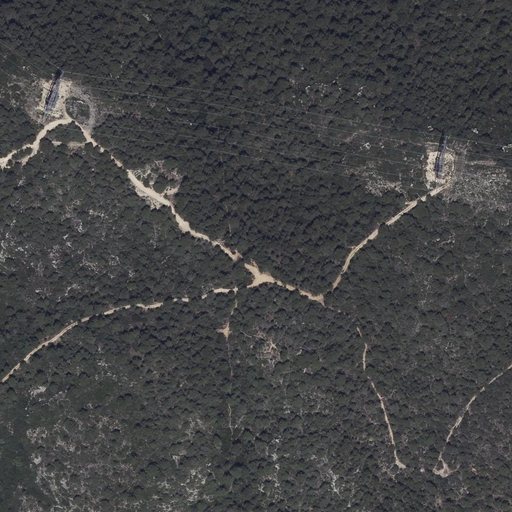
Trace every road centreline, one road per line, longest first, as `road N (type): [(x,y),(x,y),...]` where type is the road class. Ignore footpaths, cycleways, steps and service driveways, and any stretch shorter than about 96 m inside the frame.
road 1 (track): [(268,284),(353,317),(366,376),(395,458),(406,468),(444,471),(443,444),(482,386),(511,363)]
road 2 (track): [(0,162),(26,159),(45,126),(68,118),(182,223),(268,284)]
road 3 (track): [(0,383),(34,350),(94,316),(268,284)]
road 4 (track): [(320,299),(336,286),(348,254),(441,187),(445,176)]
